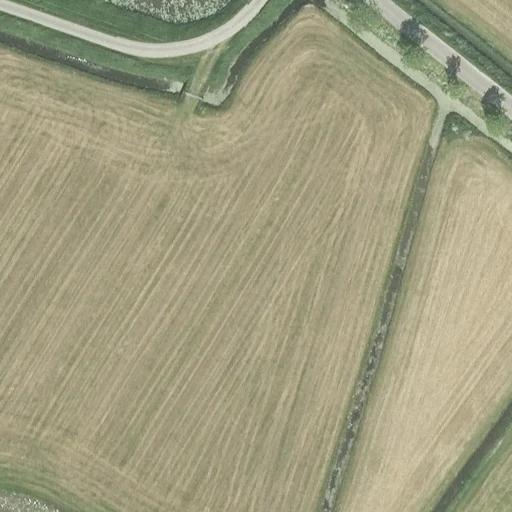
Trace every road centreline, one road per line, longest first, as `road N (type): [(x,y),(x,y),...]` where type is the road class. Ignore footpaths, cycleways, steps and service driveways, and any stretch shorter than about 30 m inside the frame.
road 1 (unclassified): [(0,5),(150,52),(201,44),(260,0)]
road 2 (unclassified): [(511,109),(375,0)]
